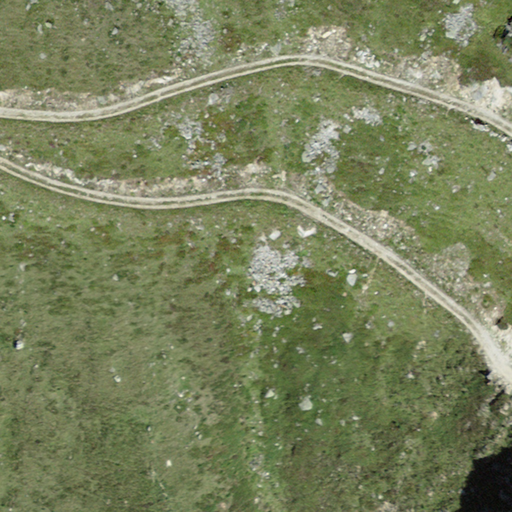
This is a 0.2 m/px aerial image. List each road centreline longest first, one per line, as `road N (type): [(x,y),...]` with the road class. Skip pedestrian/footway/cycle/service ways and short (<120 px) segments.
road 1 (track): [(0,149),(35,163),(216,171),(375,226),(511,371)]
road 2 (track): [(511,135),(439,70),(261,33),(123,77),(0,100)]
